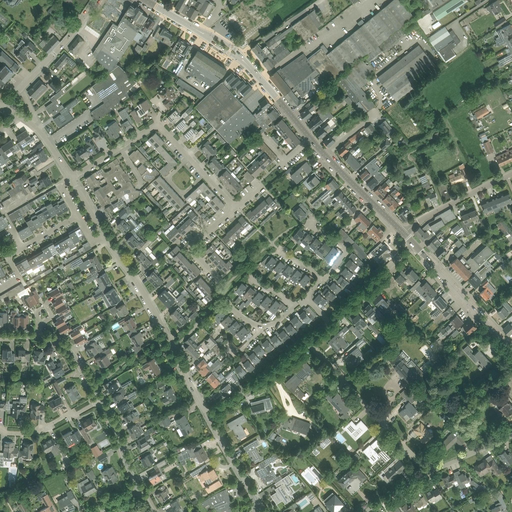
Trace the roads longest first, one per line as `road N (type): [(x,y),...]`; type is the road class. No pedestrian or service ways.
road 1 (residential): [(208,415),(105,235)]
road 2 (unclassified): [(428,472),(307,342)]
road 3 (residential): [(260,326),(229,306),(192,250),(236,208)]
road 4 (tertiary): [(511,350),(414,244)]
road 5 (residential): [(4,105),(96,0)]
road 6 (tertiary): [(403,233),(310,138)]
road 7 (unclassified): [(403,233),(511,174)]
road 8 (residential): [(208,415),(307,342)]
